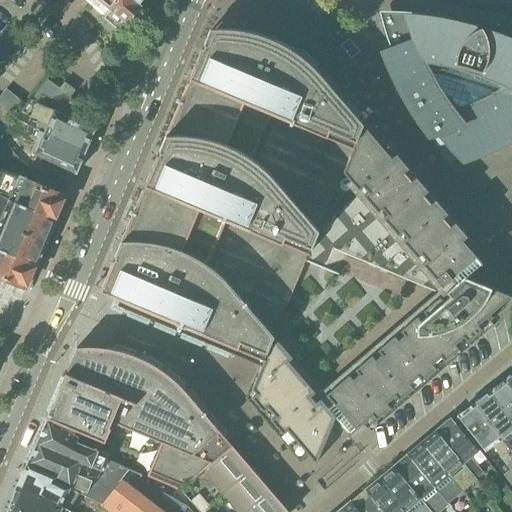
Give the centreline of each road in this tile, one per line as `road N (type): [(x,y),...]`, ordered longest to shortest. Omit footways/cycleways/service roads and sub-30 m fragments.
road 1 (secondary): [(65,313),(193,0)]
road 2 (residential): [(312,511),(511,339)]
road 3 (secondary): [(0,460),(65,313)]
